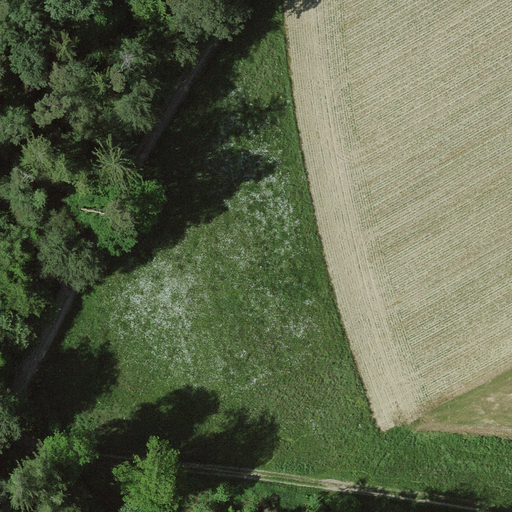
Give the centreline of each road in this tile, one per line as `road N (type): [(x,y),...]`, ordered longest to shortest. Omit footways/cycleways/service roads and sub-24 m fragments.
road 1 (track): [(470,511),(0,447)]
road 2 (track): [(35,357),(124,181),(234,0)]
